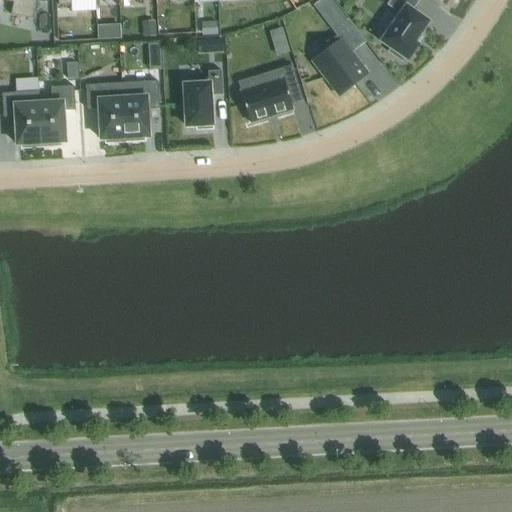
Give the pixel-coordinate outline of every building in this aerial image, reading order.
[(0,0),(14,4),(12,16),(34,21),(38,0),(0,0)] [(408,61),(418,46),(415,44),(430,23),(413,11),(420,2),(417,0),(391,0),(388,6),(401,15),(381,43),(391,50),(389,53),(402,62),(404,59),(408,61)] [(337,6),(326,15),(341,34),(352,25),(337,6)] [(154,22),(142,23),(143,38),(154,37),(154,22)] [(217,23),(206,24),(207,36),(218,35),(217,23)] [(110,26),(98,27),(99,41),(111,41),(110,26)] [(283,29),(270,33),(274,45),(286,41),(283,29)] [(368,76),(350,53),(354,51),(341,34),(325,46),(328,50),(312,62),(339,98),(368,76)] [(221,40),(200,41),(201,55),(222,53),(221,40)] [(150,47),(151,56),(161,55),(161,46),(150,47)] [(288,93),(299,90),(292,67),(255,78),(258,88),(241,93),(250,124),(293,110),(288,93)] [(209,80),(184,81),(187,128),(198,127),(198,131),(213,130),(212,96),(224,96),(222,72),(209,72),(209,80)] [(126,144),(145,142),(145,138),(150,138),(148,111),(160,110),(158,82),(122,84),(126,144)] [(122,84),(87,87),(88,111),(100,110),(102,141),(106,141),(107,145),(126,144),(122,84)] [(42,149),(62,147),(61,143),(66,143),(64,112),(76,111),(74,87),(51,89),(52,98),(40,98),(39,98),(42,149)] [(23,150),(42,149),(39,98),(40,98),(40,93),(3,95),(4,119),(16,118),(18,146),(23,146),(23,150)]
